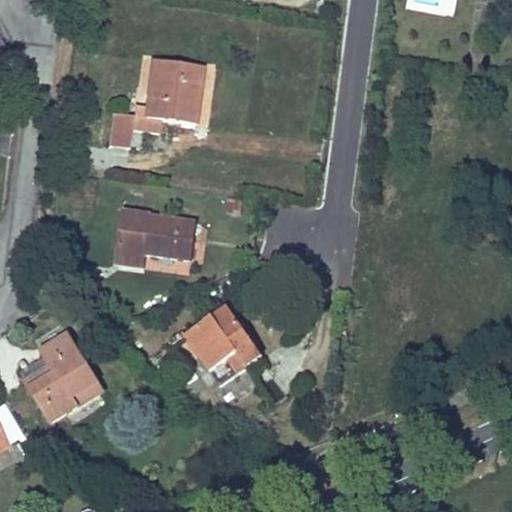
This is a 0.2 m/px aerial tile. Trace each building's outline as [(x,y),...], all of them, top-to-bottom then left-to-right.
[(458,16),(459,0),(409,0),(409,12),(458,16)] [(195,127),(203,69),(153,62),(146,113),(145,120),(134,118),(113,115),(109,148),(129,151),(132,132),(159,135),(161,122),(195,127)] [(145,120),(146,113),(135,111),(134,118),(145,120)] [(192,263),(197,223),(125,213),(118,267),(145,270),(147,257),(192,263)] [(263,359),(228,309),(187,338),(186,339),(188,340),(218,384),(244,366),(247,370),(263,359)] [(292,327),(288,318),(278,322),(283,332),(292,327)] [(84,331),(90,325),(87,321),(81,327),(84,331)] [(175,349),(188,340),(186,339),(187,338),(184,334),(171,343),(175,349)] [(103,394),(69,338),(43,354),(47,362),(52,371),(55,375),(44,382),(41,378),(28,385),(51,425),(103,394)] [(41,378),(52,371),(47,362),(23,376),(28,385),(41,378)] [(221,388),(247,370),(244,366),(218,384),(221,388)] [(44,382),(55,375),(52,371),(41,378),(44,382)] [(22,437),(6,410),(0,412),(0,430),(9,445),(22,437)]
